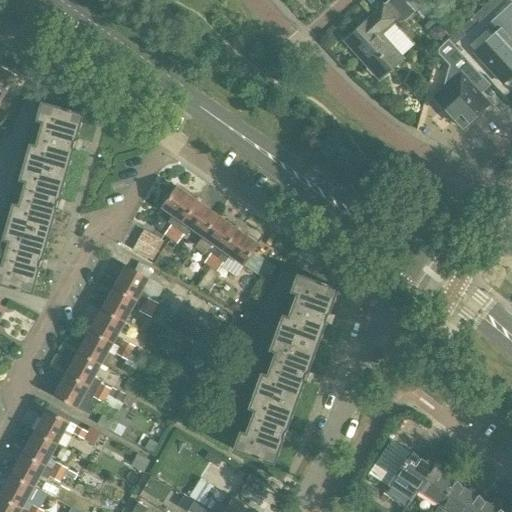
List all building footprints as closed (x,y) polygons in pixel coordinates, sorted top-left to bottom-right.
[(389,0),(344,40),(379,79),(402,59),(382,37),(398,23),(404,22),(414,13),(402,0),(389,0)] [(417,0),(402,0),(414,13),(423,5),(417,0)] [(511,42),(509,40),(511,37),(511,4),(511,3),(484,28),(492,36),(473,53),(501,84),(504,82),(507,85),(511,80),(511,42)] [(442,39),(445,36),(445,30),(441,27),(434,27),(430,31),(430,36),(435,39),(442,39)] [(438,53),(439,55),(451,67),(442,85),(444,87),(432,98),(460,129),(487,105),(472,88),(482,79),(447,40),(439,47),(438,53)] [(0,98),(1,99),(15,77),(0,67),(0,98)] [(0,270),(0,284),(32,294),(39,269),(41,269),(41,268),(39,267),(42,259),(44,260),(44,258),(42,258),(56,209),(58,209),(58,208),(56,208),(58,199),(60,200),(61,199),(59,198),(73,149),(75,150),(75,149),(73,148),(75,140),(77,140),(78,139),(76,139),(83,113),(41,102),(40,107),(46,108),(31,159),(26,157),(23,166),(29,168),(15,219),(9,217),(6,226),(12,227),(0,270)] [(177,229),(197,201),(177,187),(162,208),(174,216),(169,223),(171,224),(177,229)] [(185,235),(190,228),(202,236),(217,215),(197,201),(177,229),(184,233),(185,235)] [(217,257),(237,229),(217,215),(202,236),(214,245),(209,251),(211,253),(217,257)] [(163,234),(170,239),(177,229),(171,224),(163,234)] [(176,244),(184,233),(177,229),(170,239),(176,244)] [(242,265),(257,244),(237,229),(217,257),(224,262),(226,263),(231,256),(242,265)] [(133,250),(152,260),(163,241),(143,230),(133,250)] [(204,263),(210,268),(217,257),(211,253),(204,263)] [(224,262),(217,257),(210,268),(217,272),(224,262)] [(125,266),(113,287),(136,300),(143,304),(147,297),(148,295),(141,291),(148,278),(125,266)] [(240,446),(234,444),(233,449),(274,464),(338,288),(297,273),(295,278),(301,280),(283,330),(277,328),(274,336),(280,338),(262,387),(256,385),(253,394),(259,396),(240,446)] [(136,300),(113,287),(101,309),(124,321),(136,300)] [(158,303),(147,297),(143,304),(154,310),(158,303)] [(157,311),(167,316),(172,307),(161,301),(157,311)] [(150,317),(154,310),(143,304),(139,311),(150,317)] [(101,309),(90,331),(112,343),(124,321),(101,309)] [(119,347),(112,343),(90,331),(78,352),(100,365),(107,352),(114,356),(115,354),(119,347)] [(119,347),(130,353),(134,346),(123,340),(119,347)] [(141,359),(130,353),(119,347),(115,354),(126,360),(124,364),(136,370),(141,359)] [(78,352),(66,374),(96,390),(99,383),(100,381),(93,377),(100,365),(78,352)] [(54,395),(77,408),(84,395),(91,399),(92,397),(96,390),(66,374),(54,395)] [(110,389),(99,383),(96,390),(107,396),(110,389)] [(107,396),(96,390),(92,397),(103,403),(107,396)] [(124,395),(116,391),(112,398),(121,402),(124,395)] [(34,431),(57,444),(69,422),(46,409),(34,431)] [(113,433),(118,423),(102,415),(97,424),(113,433)] [(118,423),(113,433),(120,436),(125,427),(118,423)] [(74,425),(70,432),(83,439),(87,432),(74,425)] [(57,444),(34,431),(22,453),(45,465),(57,444)] [(157,444),(149,440),(144,449),(152,453),(157,444)] [(389,484),(387,487),(410,502),(412,499),(419,488),(422,483),(433,467),(411,452),(397,473),(389,484)] [(52,469),(45,465),(22,453),(11,474),(33,487),(40,474),(47,478),(48,476),(52,469)] [(138,456),(133,466),(143,471),(149,462),(138,456)] [(56,462),(52,469),(63,475),(67,468),(56,462)] [(422,483),(419,488),(440,503),(441,502),(454,481),(433,467),(422,483)] [(63,475),(52,469),(48,476),(59,482),(63,475)] [(33,487),(11,474),(0,493),(0,496),(28,511),(32,505),(33,503),(26,499),(33,487)] [(440,503),(433,511),(465,511),(476,496),(454,481),(441,502),(440,503)] [(28,511),(0,496),(0,511),(28,511)] [(476,496),(465,511),(496,511),(498,510),(476,496)] [(214,501),(207,497),(202,505),(209,509),(214,501)] [(211,511),(257,511),(235,498),(228,509),(217,503),(211,511)] [(144,511),(147,508),(136,502),(130,511),(144,511)] [(188,511),(204,511),(206,510),(192,502),(187,511),(188,511)]
